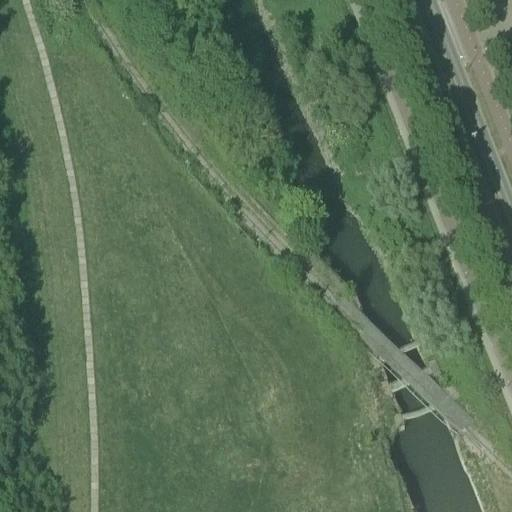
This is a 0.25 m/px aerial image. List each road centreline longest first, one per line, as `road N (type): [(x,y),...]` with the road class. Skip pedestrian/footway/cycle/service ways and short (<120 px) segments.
road 1 (tertiary): [(405,0),(444,100),(449,147),(511,303)]
road 2 (tertiary): [(511,210),(430,0)]
